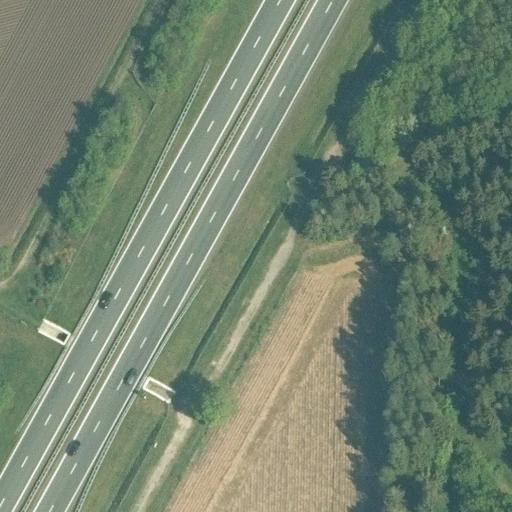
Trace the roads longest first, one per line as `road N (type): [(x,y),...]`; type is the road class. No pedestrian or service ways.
road 1 (trunk): [(52,511),(335,0)]
road 2 (trunk): [(281,0),(0,507)]
road 3 (track): [(192,413),(332,161)]
road 4 (track): [(424,0),(332,161)]
road 5 (track): [(505,451),(459,435),(451,511)]
